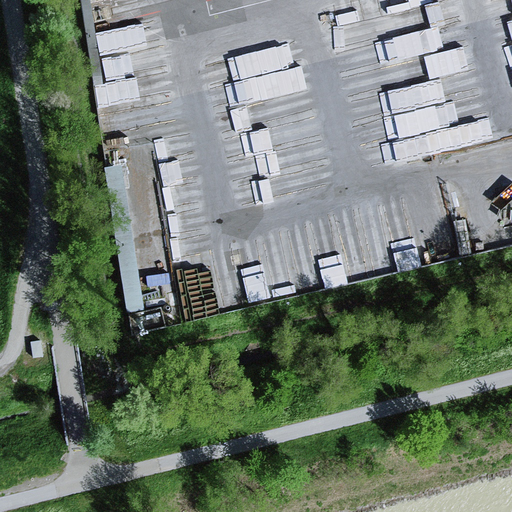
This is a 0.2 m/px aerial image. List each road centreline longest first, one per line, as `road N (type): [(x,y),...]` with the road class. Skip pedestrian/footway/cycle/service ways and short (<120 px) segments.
road 1 (track): [(511,376),(0,500)]
road 2 (unclassified): [(4,0),(59,341)]
road 3 (track): [(0,375),(9,373),(43,239)]
road 4 (unclassified): [(81,479),(59,341)]
